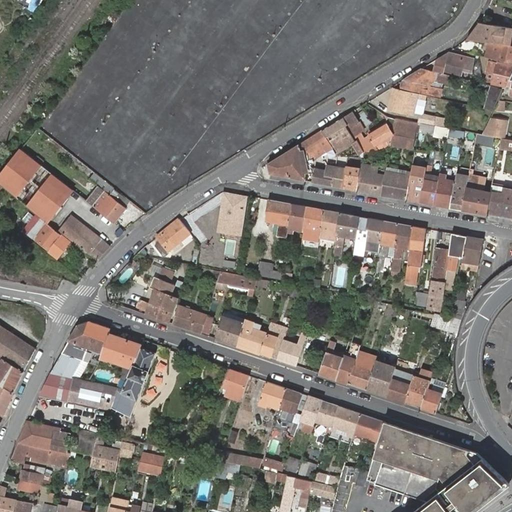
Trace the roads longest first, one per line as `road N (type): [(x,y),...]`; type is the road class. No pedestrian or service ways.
road 1 (residential): [(489,446),(73,306)]
road 2 (residential): [(475,0),(445,37),(234,167)]
road 3 (residential): [(511,233),(262,186),(234,167)]
road 4 (residential): [(234,167),(165,212),(73,306)]
road 5 (primary): [(508,454),(476,396),(470,367),(478,325),(511,283)]
road 6 (residential): [(73,306),(0,455)]
